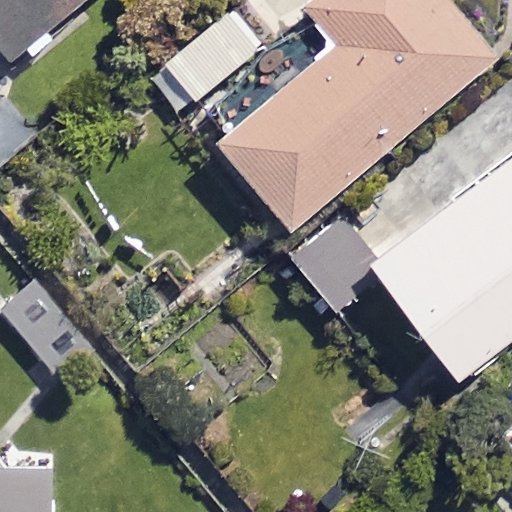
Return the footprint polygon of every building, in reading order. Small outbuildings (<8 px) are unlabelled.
[(70,0),(0,0),(0,41),(8,51),(70,0)] [(256,44),(230,66),(250,90),(209,124),(286,217),(491,49),(450,0),(304,0),(332,34),(306,55),(281,24),(256,44)] [(230,66),(256,44),(224,5),(157,60),(189,99),(230,66)] [(511,145),(379,242),(348,198),(281,247),(331,315),(385,275),(453,367),(511,324),(511,145)] [(94,348),(40,281),(4,310),(57,377),(94,348)] [(45,511),(45,463),(0,464),(0,511),(45,511)]
